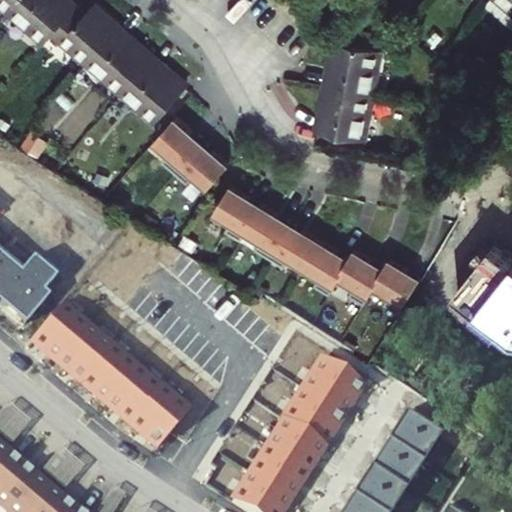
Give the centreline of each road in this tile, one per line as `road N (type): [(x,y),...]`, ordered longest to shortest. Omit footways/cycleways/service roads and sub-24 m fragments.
road 1 (residential): [(163,0),(214,51),(253,127),(278,151),(449,190),(511,192)]
road 2 (residential): [(0,365),(193,511)]
